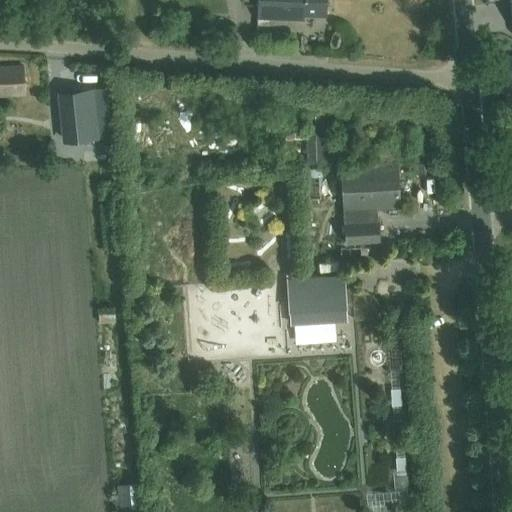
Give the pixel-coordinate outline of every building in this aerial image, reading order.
[(326,15),(326,0),(257,0),(257,18),(304,20),(304,14),(326,15)] [(293,51),(294,36),(281,35),(281,50),(293,51)] [(511,55),(500,56),(503,90),(511,89),(511,55)] [(0,94),(26,93),(25,66),(0,67),(0,94)] [(325,101),(303,102),(305,165),(327,164),(325,101)] [(50,159),(47,127),(0,131),(0,157),(1,164),(50,159)] [(376,207),(400,205),(397,164),(341,167),(345,242),(379,239),(378,220),(377,220),(376,207)] [(326,168),(308,168),(308,178),(325,178),(326,168)] [(287,278),(289,311),(290,326),(347,323),(346,307),(344,274),(287,278)] [(394,389),(394,406),(405,405),(405,388),(394,389)] [(399,476),(411,475),(410,455),(398,456),(399,476)] [(415,511),(415,490),(398,490),(398,491),(370,491),(370,509),(395,508),(395,511),(415,511)]
